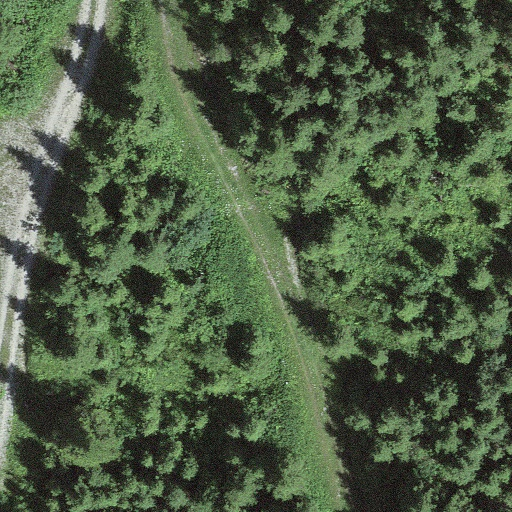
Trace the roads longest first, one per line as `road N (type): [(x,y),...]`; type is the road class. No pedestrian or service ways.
road 1 (track): [(171,0),(192,93),(269,255),(347,511)]
road 2 (track): [(0,339),(31,180),(91,27),(93,0)]
